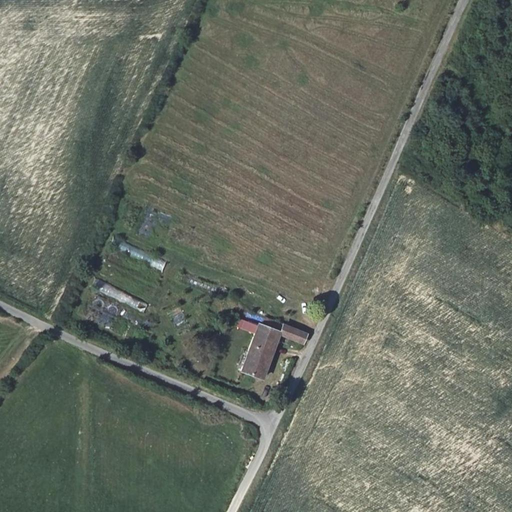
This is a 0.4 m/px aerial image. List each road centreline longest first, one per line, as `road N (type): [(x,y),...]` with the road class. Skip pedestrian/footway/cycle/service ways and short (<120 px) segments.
road 1 (unclassified): [(274,422),(465,0)]
road 2 (unclassified): [(274,422),(164,384),(0,302)]
